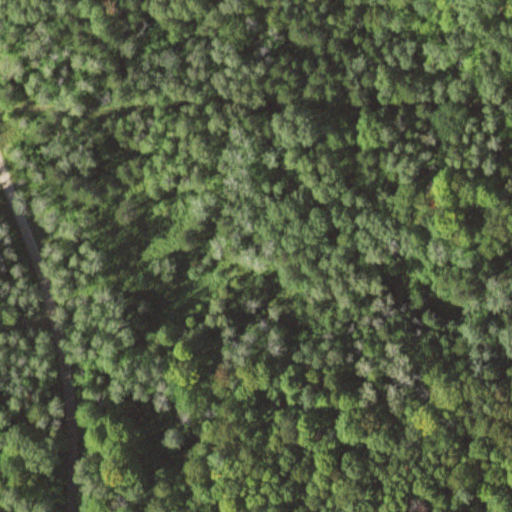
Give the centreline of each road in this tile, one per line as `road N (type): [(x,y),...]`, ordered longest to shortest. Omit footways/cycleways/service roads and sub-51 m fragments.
road 1 (track): [(511,98),(0,104)]
road 2 (residential): [(77,511),(68,358),(0,171)]
